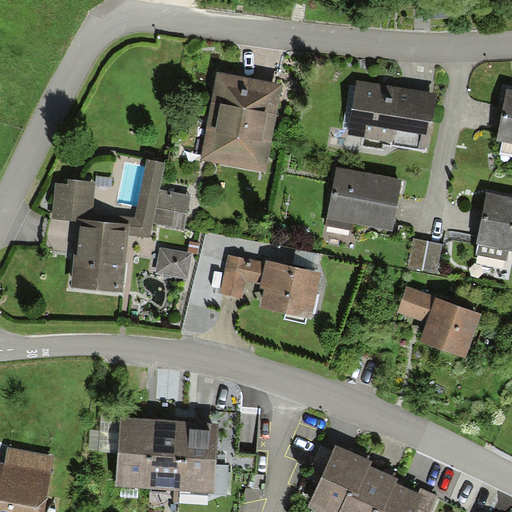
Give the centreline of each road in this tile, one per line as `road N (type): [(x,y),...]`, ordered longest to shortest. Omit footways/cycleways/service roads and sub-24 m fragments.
road 1 (residential): [(0,206),(96,26),(130,17),(355,45),(511,43)]
road 2 (unclassified): [(511,481),(291,378),(96,343),(0,349)]
